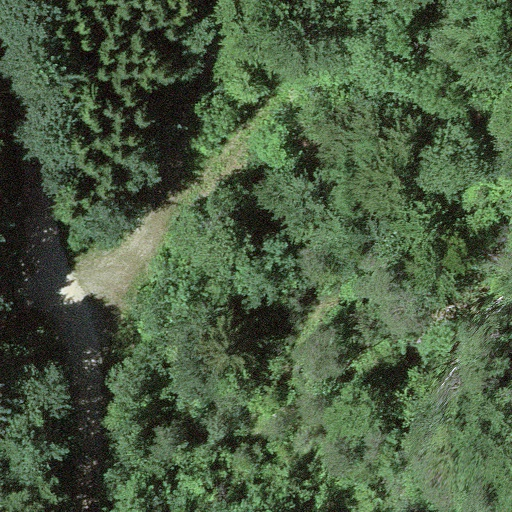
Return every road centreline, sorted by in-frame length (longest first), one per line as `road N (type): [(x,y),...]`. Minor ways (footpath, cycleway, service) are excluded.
road 1 (track): [(90,511),(80,362),(11,0)]
road 2 (track): [(222,0),(138,241),(33,286),(0,312)]
